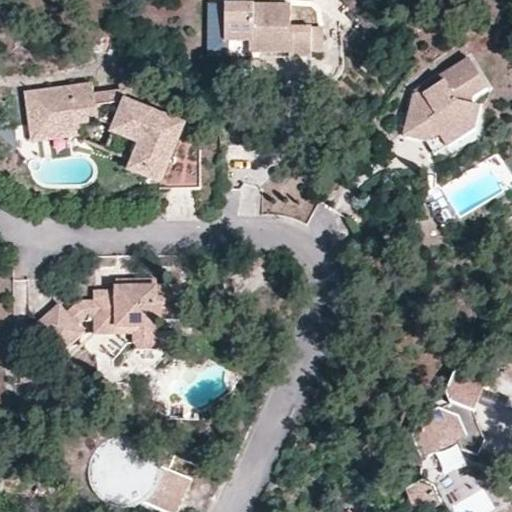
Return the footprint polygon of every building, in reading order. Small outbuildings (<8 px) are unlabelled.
[(227,38),(251,39),(263,40),(262,50),(291,52),(291,55),(312,56),(314,50),(314,26),(292,25),(292,3),(227,2),(227,38)] [(324,26),(314,26),(314,50),(323,51),(324,26)] [(263,40),(251,39),(251,50),(262,50),(263,40)] [(427,94),(416,92),(406,135),(429,142),(430,133),(443,136),(450,146),(476,129),(483,108),(473,104),(475,97),(489,87),(469,57),(443,79),(445,81),(427,94)] [(469,57),(416,92),(427,94),(445,81),(443,79),(469,57)] [(91,85),(37,92),(40,116),(54,115),(64,121),(77,120),(94,117),(117,124),(115,128),(145,139),(138,160),(168,172),(163,180),(163,187),(204,187),(203,130),(123,103),(121,92),(93,94),(91,85)] [(40,116),(37,92),(25,93),(31,139),(78,133),(77,120),(64,121),(54,115),(40,116)] [(145,139),(115,128),(107,149),(138,160),(145,139)] [(430,133),(429,142),(437,155),(450,146),(443,136),(430,133)] [(134,171),(163,180),(168,172),(138,160),(134,171)] [(256,184),(222,194),(229,219),(263,209),(256,184)] [(135,324),(135,331),(135,347),(160,346),(159,321),(182,321),(183,288),(159,288),(158,280),(119,280),(118,291),(96,291),(96,301),(82,301),(68,312),(62,305),(40,324),(62,349),(84,329),(78,322),(88,313),(105,313),(116,324),(135,324)] [(96,332),(135,331),(135,324),(116,324),(105,313),(88,313),(78,322),(84,329),(62,349),(67,355),(96,332)] [(487,381),(456,370),(448,393),(452,403),(423,416),(413,438),(423,458),(440,451),(443,442),(457,436),(459,443),(464,451),(481,456),(487,440),(479,420),(466,416),(469,410),(475,412),(487,381)] [(479,420),(475,412),(469,410),(466,416),(479,420)] [(162,469),(161,459),(157,450),(152,442),(144,436),(135,433),(126,431),(116,432),(107,436),(100,442),(94,450),(90,458),(89,468),(90,477),(94,486),(100,494),(108,499),(117,503),(126,504),(136,502),(145,498),(153,491),(157,485),(160,477),(162,469)] [(443,442),(440,451),(459,443),(457,436),(443,442)] [(163,460),(161,459),(162,469),(160,477),(157,485),(153,491),(145,498),(177,511),(194,475),(163,460)] [(426,479),(408,489),(418,511),(423,511),(443,503),(436,485),(426,479)]
